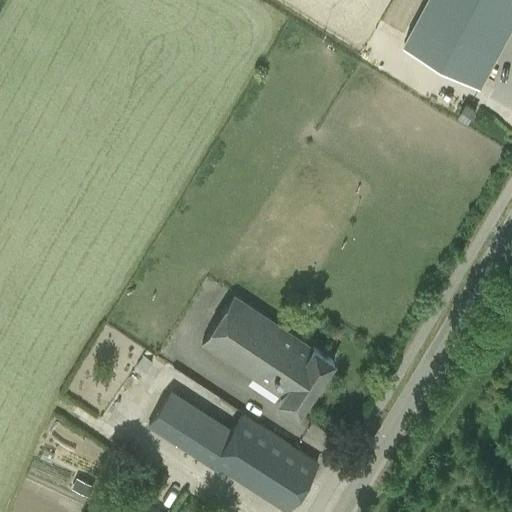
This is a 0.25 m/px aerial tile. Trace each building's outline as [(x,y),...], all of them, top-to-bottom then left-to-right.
[(511,0),(426,0),(401,51),(479,91),(511,27),(511,0)] [(467,102),(459,115),(468,120),(476,108),(467,102)] [(202,341),(281,394),(277,399),(298,413),(334,359),(312,344),(311,345),(234,293),(202,341)] [(147,372),(154,361),(144,355),(137,365),(147,372)] [(147,426),(211,467),(213,463),(287,511),(320,460),(243,411),(232,427),(172,388),(147,426)]
